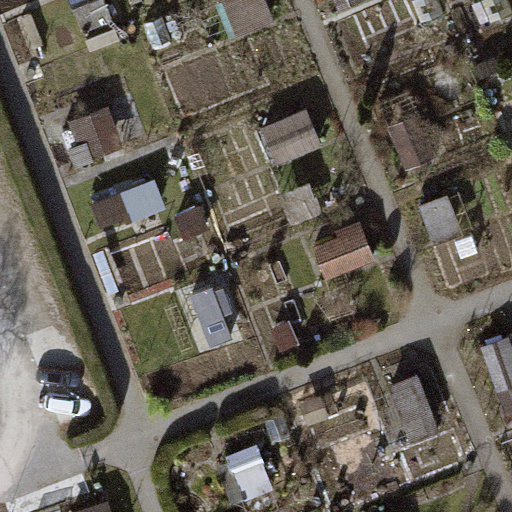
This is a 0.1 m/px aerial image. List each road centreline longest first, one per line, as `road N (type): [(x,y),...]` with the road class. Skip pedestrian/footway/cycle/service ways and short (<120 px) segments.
road 1 (track): [(302,0),(511,510)]
road 2 (track): [(7,463),(82,458),(511,294)]
road 3 (track): [(0,50),(147,433)]
